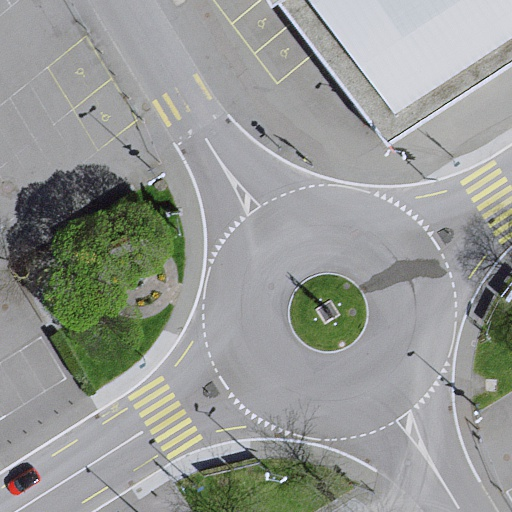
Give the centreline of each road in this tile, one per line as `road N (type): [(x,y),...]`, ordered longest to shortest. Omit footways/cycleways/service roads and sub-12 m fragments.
road 1 (residential): [(121,0),(273,239)]
road 2 (tertiary): [(251,362),(16,511)]
road 3 (tertiary): [(408,261),(370,228),(337,220),(303,223),(273,239)]
road 4 (tertiary): [(251,362),(269,383),(305,402),(345,404),(383,389)]
road 5 (unclassified): [(383,389),(460,511)]
road 6 (tertiary): [(383,389),(408,363),(421,330),(422,295),(408,261)]
road 7 (tertiary): [(273,239),(246,272),(238,300),(251,362)]
road 8 (tertiary): [(511,190),(408,261)]
